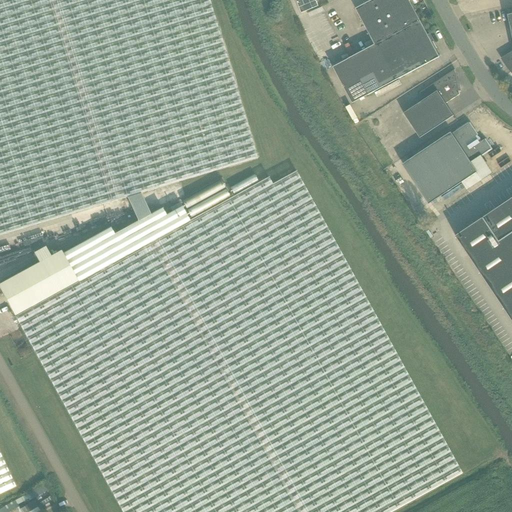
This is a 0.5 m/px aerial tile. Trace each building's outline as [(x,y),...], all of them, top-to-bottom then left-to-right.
[(257,158),(208,0),(0,0),(0,235),(125,198),(138,194),(257,158)] [(420,21),(408,0),(372,0),(356,9),(375,45),(348,59),(348,60),(375,45),(420,21)] [(511,14),(508,15),(511,35),(511,53),(502,59),(505,64),(508,68),(511,72),(511,14)] [(439,57),(420,21),(375,45),(348,60),(367,96),(439,57)] [(456,79),(455,70),(420,93),(424,100),(404,114),(420,138),(454,116),(446,104),(459,95),(458,86),(456,87),(452,82),(456,79)] [(451,132),(414,157),(441,197),(462,183),(478,172),(472,162),(481,156),(491,149),(484,140),(480,143),(475,137),(477,136),(469,123),(452,134),(451,132)] [(456,465),(295,171),(272,184),(268,177),(189,221),(181,206),(158,219),(154,212),(149,215),(138,194),(125,198),(138,221),(114,234),(110,227),(62,254),(61,251),(50,256),(45,247),(33,253),(39,263),(0,284),(0,289),(21,328),(121,511),(390,511),(461,473),(456,465)] [(511,198),(456,236),(511,320),(511,198)] [(0,493),(15,487),(0,454),(0,493)] [(34,501),(19,509),(20,511),(26,511),(37,506),(34,501)]
